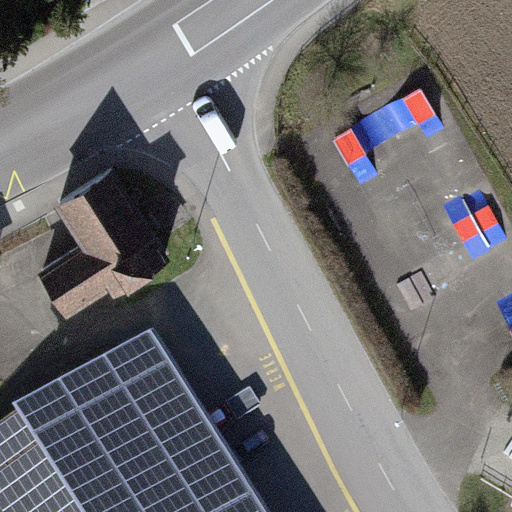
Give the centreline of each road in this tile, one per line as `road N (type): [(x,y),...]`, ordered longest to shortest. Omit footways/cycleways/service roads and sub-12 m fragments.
road 1 (unclassified): [(163,50),(411,511)]
road 2 (tertiary): [(0,141),(163,50)]
